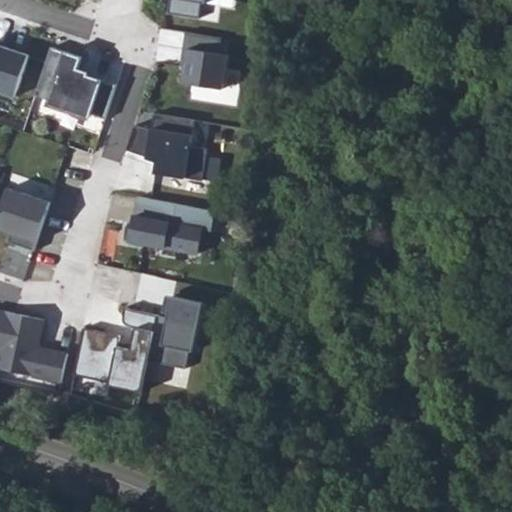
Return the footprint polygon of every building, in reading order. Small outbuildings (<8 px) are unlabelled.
[(168,0),(167,13),(198,18),(200,2),(200,0),(168,0)] [(221,37),(185,31),(182,48),(187,49),(182,82),(222,88),(227,54),(219,53),(221,37)] [(81,57),(51,47),(34,95),(61,104),(59,109),(75,114),(77,109),(105,119),(116,84),(77,71),(81,57)] [(19,63),(0,57),(0,101),(6,104),(19,63)] [(195,119),(156,113),(151,130),(137,127),(129,151),(160,160),(158,173),(202,181),(209,149),(190,146),(195,119)] [(18,245),(34,250),(50,202),(8,187),(0,210),(0,228),(11,232),(9,237),(19,240),(18,245)] [(214,211),(137,196),(129,240),(143,243),(197,254),(201,230),(210,232),(214,211)] [(19,240),(9,237),(7,241),(18,245),(19,240)] [(208,284),(162,281),(157,315),(146,364),(191,367),(191,305),(207,307),(208,284)] [(123,320),(125,324),(135,327),(130,349),(117,346),(119,335),(82,327),(72,375),(108,382),(108,385),(140,392),(146,364),(157,315),(128,308),(123,320)] [(46,322),(0,314),(0,373),(62,383),(67,347),(42,343),(46,322)]
